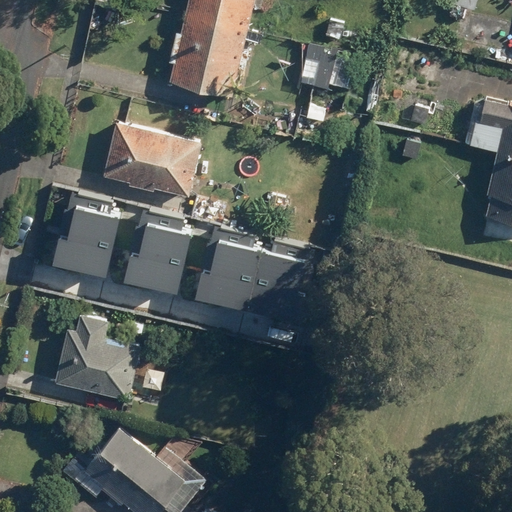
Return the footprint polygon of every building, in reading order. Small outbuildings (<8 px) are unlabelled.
[(249,0),(184,0),(167,81),(230,94),(249,0)] [(472,0),(470,0),(448,0),(445,16),(468,21),(472,0)] [(350,18),(326,14),(323,35),(347,38),(350,18)] [(480,213),(511,220),(511,103),(484,97),(473,144),(495,149),(480,213)] [(280,102),(274,126),(337,142),(343,118),(280,102)] [(196,140),(113,120),(101,174),(184,193),(196,140)] [(417,162),(424,140),(402,133),(395,156),(417,162)] [(69,203),(53,269),(107,283),(123,216),(69,203)] [(141,219),(125,286),(179,299),(195,232),(141,219)] [(209,236),(192,302),(296,328),(313,263),(209,236)] [(77,312),(73,329),(64,327),(52,380),(125,396),(137,344),(100,335),(104,318),(77,312)] [(156,511),(183,479),(116,427),(82,470),(135,511),(156,511)]
